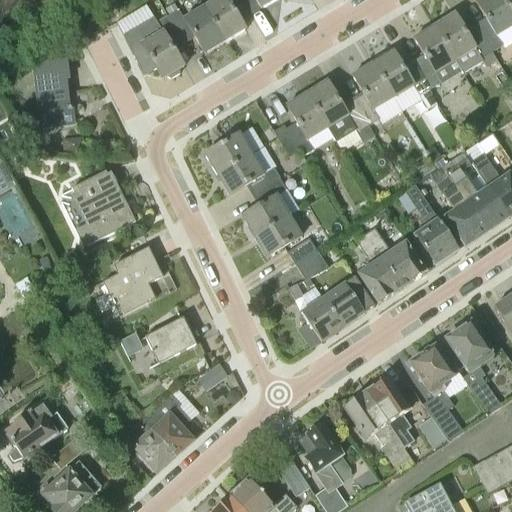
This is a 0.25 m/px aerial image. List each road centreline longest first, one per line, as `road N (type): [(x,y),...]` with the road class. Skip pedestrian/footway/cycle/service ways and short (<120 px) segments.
road 1 (residential): [(276,404),(145,138)]
road 2 (residential): [(276,404),(511,247)]
road 3 (residential): [(145,138),(381,0)]
road 4 (residential): [(153,511),(276,404)]
